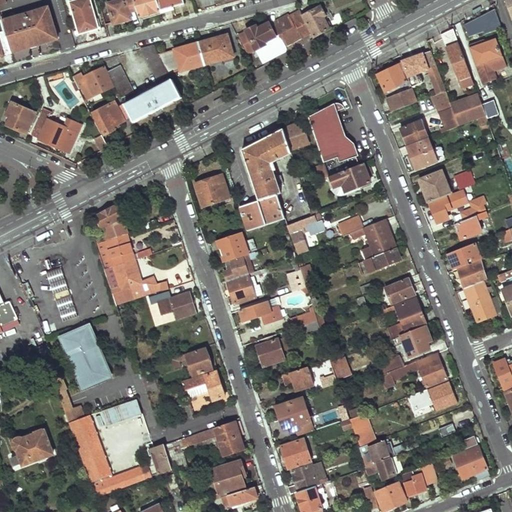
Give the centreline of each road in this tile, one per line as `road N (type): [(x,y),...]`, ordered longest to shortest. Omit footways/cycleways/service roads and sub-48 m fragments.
road 1 (residential): [(283,511),(165,152)]
road 2 (residential): [(347,55),(466,355)]
road 3 (residential): [(0,78),(274,0)]
road 4 (secondary): [(165,152),(347,55)]
road 5 (residential): [(466,355),(511,474)]
